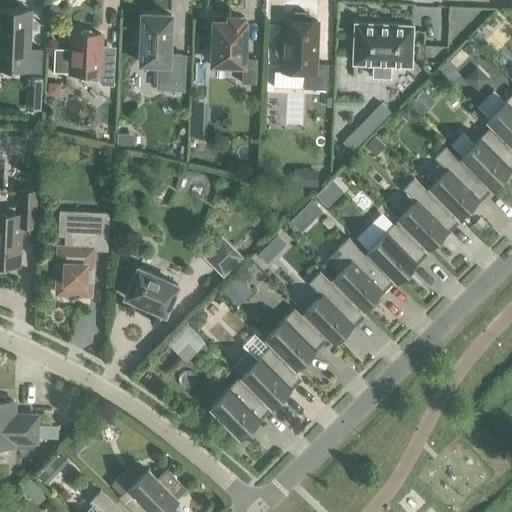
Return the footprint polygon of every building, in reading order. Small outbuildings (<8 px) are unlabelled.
[(0,8),(0,67),(26,68),(26,72),(40,73),(41,49),(28,48),(30,10),(0,8)] [(309,20),(309,16),(306,13),(295,12),(292,15),(291,19),(284,19),(283,39),(279,39),(276,41),(275,53),(278,55),(282,56),(282,71),(304,72),(303,88),(326,89),(327,64),(315,64),(317,21),(309,20)] [(166,78),(183,79),(184,55),(168,54),(170,14),(141,13),(141,27),(136,27),(135,43),(140,44),(139,63),(167,64),(166,78)] [(208,16),(207,44),(212,44),(212,63),(241,64),(241,83),(254,83),(255,59),(242,58),(244,23),(241,23),(241,17),(228,17),(228,22),(220,22),(220,16),(208,16)] [(390,65),(410,65),(412,25),(354,22),(352,63),(373,64),(372,77),(389,77),(390,65)] [(476,31),(470,38),(480,48),(486,41),(476,31)] [(80,73),(80,77),(82,80),(97,81),(101,85),(113,86),(115,46),(100,45),(101,34),(70,33),(69,73),(80,73)] [(194,35),(194,49),(202,49),(202,35),(194,35)] [(47,94),(54,94),(59,90),(59,83),(48,83),(47,94)] [(422,89),(410,101),(422,114),(435,101),(422,89)] [(511,92),(486,119),(511,145),(511,92)] [(381,102),(372,112),(381,121),(390,112),(381,102)] [(406,104),(398,111),(403,116),(410,116),(414,112),(406,104)] [(190,122),(189,136),(206,136),(206,123),(190,122)] [(460,156),(490,186),(502,175),(504,177),(511,168),(511,151),(488,128),(460,156)] [(32,131),(23,141),(32,149),(41,139),(32,131)] [(116,133),(116,145),(128,145),(128,133),(116,133)] [(351,133),(342,142),(352,151),(361,142),(351,133)] [(374,136),(365,145),(375,156),(384,146),(374,136)] [(446,170),(429,187),(459,217),(470,206),(472,208),(489,191),(445,146),(434,157),(446,170)] [(295,171),(295,186),(317,186),(317,172),(295,171)] [(331,178),(315,195),(327,206),(343,190),(331,178)] [(402,188),(415,201),(397,219),(427,249),(439,237),(441,239),(458,222),(413,178),(402,188)] [(0,264),(19,266),(20,226),(34,226),(36,190),(18,189),(17,213),(0,212),(0,264)] [(310,199),(302,207),(313,218),(321,210),(310,199)] [(73,294),(86,294),(90,291),(92,249),(106,250),(107,214),(59,211),(58,235),(65,235),(64,247),(61,247),(58,250),(56,293),(60,293),(62,295),(71,296),(73,294)] [(409,271),(426,254),(394,222),(366,250),(396,280),(407,269),(409,271)] [(276,234),(268,242),(277,252),(285,244),(276,234)] [(220,237),(203,254),(215,266),(232,248),(220,237)] [(392,282),(348,237),(324,260),(337,273),(332,278),(362,308),(373,297),(375,299),(392,282)] [(124,296),(164,314),(177,284),(137,267),(124,296)] [(308,282),(321,295),(303,312),(333,343),(345,331),(347,333),(364,316),(319,271),(308,282)] [(236,275),(221,290),(231,300),(246,286),(236,275)] [(293,308),(265,337),(295,367),(306,355),(308,357),(325,340),(293,308)] [(197,311),(188,320),(197,330),(206,320),(197,311)] [(189,328),(170,347),(178,354),(197,335),(189,328)] [(232,367),(270,405),(282,394),(284,396),(301,379),(270,348),(257,360),(248,351),(232,367)] [(269,410),(237,378),(209,406),(239,436),(251,425),(253,427),(269,410)] [(11,440),(35,441),(36,416),(20,415),(20,417),(12,417),(13,401),(4,400),(4,396),(0,395),(0,445),(11,446),(11,440)] [(75,434),(66,444),(76,454),(85,444),(75,434)] [(60,453),(37,475),(45,484),(69,462),(60,453)] [(173,495),(182,486),(166,469),(156,478),(146,468),(118,497),(133,511),(163,511),(177,499),(173,495)] [(121,511),(99,490),(88,501),(99,511),(121,511)]
